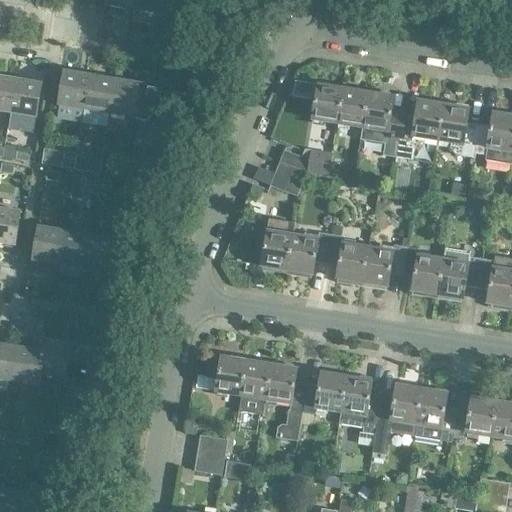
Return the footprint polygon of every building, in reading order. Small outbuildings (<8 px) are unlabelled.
[(105,0),(105,5),(131,10),(132,0),(105,0)] [(132,0),(131,10),(156,14),(158,0),(132,0)] [(186,0),(158,0),(156,14),(183,18),(186,0)] [(58,106),(84,111),(90,76),(64,72),(58,106)] [(84,111),(110,115),(115,80),(90,76),(84,111)] [(0,112),(10,114),(16,80),(0,77),(0,112)] [(42,84),(16,80),(10,114),(36,118),(42,84)] [(110,115),(135,120),(140,84),(115,80),(110,115)] [(336,125),(343,86),(317,81),(311,121),(336,125)] [(167,89),(140,84),(135,120),(161,124),(167,89)] [(361,129),(368,90),(343,86),(336,125),(361,129)] [(393,94),(368,90),(361,129),(363,129),(361,141),(385,145),(383,157),(395,159),(402,113),(390,111),(393,94)] [(415,115),(402,113),(395,159),(412,161),(414,149),(418,143),(424,144),(424,139),(437,141),(443,103),(417,98),(415,115)] [(468,107),(443,103),(437,141),(450,144),(450,149),(455,157),(472,159),(473,154),(478,126),(465,123),(468,107)] [(490,127),(478,126),(473,154),(485,156),(484,162),(509,166),(511,153),(511,150),(511,113),(492,111),(490,127)] [(278,163),(305,173),(329,177),(333,154),(311,151),(308,161),(283,151),(278,163)] [(17,152),(15,161),(28,163),(29,154),(17,152)] [(102,162),(76,158),(76,161),(74,170),(99,175),(102,162)] [(61,168),(74,171),(75,162),(62,159),(61,168)] [(125,177),(127,164),(114,162),(112,177),(125,179),(125,177)] [(274,175),(301,185),(305,173),(278,163),(274,175)] [(1,165),(0,171),(0,174),(13,176),(14,167),(1,165)] [(47,172),(45,181),(58,183),(60,174),(47,172)] [(301,185),(274,175),(269,187),(296,197),(301,185)] [(71,186),(84,188),(85,178),(72,176),(71,186)] [(110,192),(111,182),(99,180),(97,190),(110,192)] [(21,213),(0,209),(0,244),(15,247),(21,213)] [(286,276),(292,237),(294,224),(268,220),(260,272),(286,276)] [(33,262),(59,267),(65,232),(39,228),(33,262)] [(59,267),(84,271),(90,237),(65,232),(59,267)] [(316,241),(292,237),(286,276),(311,280),(314,263),(325,265),(330,236),(318,234),(316,241)] [(335,284),(361,288),(367,250),(342,246),(343,238),(330,236),(325,265),(338,267),(335,284)] [(116,241),(90,237),(84,271),(110,276),(116,241)] [(392,254),(367,250),(361,288),(386,292),(389,276),(401,277),(405,248),(393,246),(392,254)] [(411,296),(436,300),(442,262),(417,258),(418,250),(405,248),(401,277),(413,279),(411,296)] [(464,288),(476,289),(481,261),(468,259),(469,253),(444,249),(442,262),(436,300),(461,304),(464,288)] [(486,309),(511,313),(511,305),(511,260),(494,258),(493,263),(481,261),(476,289),(489,291),(486,309)] [(38,388),(46,341),(44,354),(19,349),(13,383),(38,388)] [(65,380),(71,345),(46,341),(38,388),(41,388),(42,376),(65,380)] [(97,350),(71,345),(65,380),(91,385),(97,350)] [(0,381),(13,383),(19,349),(0,346),(0,381)] [(214,393),(240,397),(246,359),(221,354),(220,356),(211,354),(207,378),(217,380),(214,393)] [(265,401),(271,363),(246,359),(240,397),(242,398),(242,402),(252,403),(252,399),(265,401)] [(297,367),(271,363),(265,401),(290,406),(289,412),(287,426),(282,425),(278,428),(276,439),(296,443),(301,414),(306,386),(294,384),(297,367)] [(318,388),(306,386),(301,414),(314,416),(315,410),(340,414),(347,375),(321,371),(318,388)] [(347,375),(340,414),(338,425),(363,429),(362,434),(375,436),(381,399),(369,397),(372,379),(347,375)] [(394,400),(381,399),(375,436),(372,454),(386,456),(390,432),(401,434),(403,424),(415,426),(422,388),(396,384),(394,400)] [(447,392),(422,388),(415,426),(414,438),(451,444),(452,439),(457,410),(444,408),(447,392)] [(198,403),(213,407),(216,394),(201,390),(198,403)] [(468,413),(457,410),(452,439),(464,441),(465,434),(490,438),(496,400),(471,396),(468,413)] [(511,402),(496,400),(490,438),(511,441),(511,402)] [(19,429),(31,431),(33,422),(20,420),(19,429)] [(58,426),(45,424),(44,433),(56,435),(58,426)] [(68,444),(81,446),(84,431),(71,429),(68,444)] [(198,449),(225,453),(231,454),(235,434),(227,432),(226,441),(199,437),(198,449)] [(18,435),(5,433),(4,442),(17,444),(18,435)] [(30,437),(29,446),(42,448),(43,439),(30,437)] [(223,465),(225,453),(198,449),(196,461),(223,465)] [(75,453),(61,450),(59,461),(73,463),(75,453)] [(294,456),(287,456),(285,467),(292,468),(294,456)] [(221,476),(223,465),(196,461),(194,472),(221,476)] [(346,466),(335,464),(332,476),(344,478),(346,466)] [(408,476),(401,476),(397,479),(396,484),(406,486),(408,476)] [(342,480),(326,477),(325,488),(340,490),(342,480)] [(446,482),(432,481),(432,490),(445,492),(446,482)] [(480,482),(478,494),(507,498),(509,486),(480,482)] [(0,511),(18,511),(21,493),(0,489),(0,511)] [(44,511),(48,497),(21,493),(18,511),(44,511)] [(505,511),(507,498),(478,494),(476,506),(505,511)] [(341,500),(339,511),(351,511),(353,503),(341,500)]
